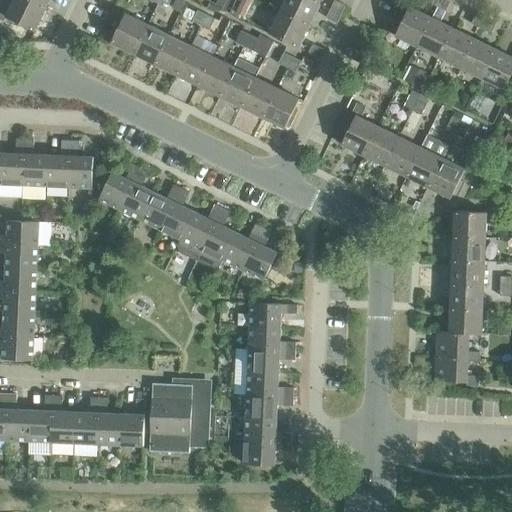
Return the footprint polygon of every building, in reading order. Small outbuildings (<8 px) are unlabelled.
[(27,0),(13,0),(8,12),(0,8),(0,19),(4,21),(6,17),(34,31),(45,9),(27,0)] [(27,0),(45,9),(49,0),(27,0)] [(159,0),(158,4),(166,9),(170,0),(159,0)] [(176,0),(175,0),(171,10),(180,14),(185,4),(176,0)] [(218,0),(216,6),(222,9),(221,10),(225,12),(230,0),(218,0)] [(250,0),(241,0),(235,13),(244,18),(252,1),(250,0)] [(311,0),(285,0),(280,11),(309,26),(319,4),(311,0)] [(449,0),(440,0),(437,7),(446,12),(451,1),(449,0)] [(334,1),(330,9),(341,15),(345,6),(334,1)] [(209,4),(207,8),(215,12),(221,10),(209,4)] [(395,36),(417,47),(431,18),(409,7),(395,36)] [(341,15),(330,9),(326,18),(337,23),(341,15)] [(192,21),(201,26),(206,15),(197,10),(192,21)] [(309,26),(280,11),(269,34),(298,48),(309,26)] [(471,24),(480,29),(485,18),(476,13),(471,24)] [(111,43),(133,54),(148,25),(125,14),(111,43)] [(206,15),(201,26),(209,30),(215,19),(206,15)] [(417,47),(439,58),(453,29),(431,18),(417,47)] [(485,18),(480,29),(489,33),(494,22),(485,18)] [(133,54),(155,65),(169,35),(148,25),(133,54)] [(439,58),(460,68),(474,39),(453,29),(439,58)] [(235,43),(244,47),(249,36),(240,32),(235,43)] [(155,65),(176,75),(191,46),(169,35),(155,65)] [(249,36),(244,47),(252,51),(258,40),(249,36)] [(460,68),(482,79),(496,50),(474,39),(460,68)] [(308,53),(319,59),(324,50),(313,44),(308,53)] [(176,75),(198,86),(212,57),(191,46),(176,75)] [(511,57),(496,50),(482,79),(504,90),(511,73),(511,57)] [(278,64),(287,68),(292,57),(283,53),(278,64)] [(198,86),(219,96),(234,67),(212,57),(198,86)] [(292,57),(287,68),(296,72),(301,61),(292,57)] [(238,58),(234,67),(255,78),(260,69),(238,58)] [(412,66),(404,81),(419,88),(427,73),(412,66)] [(219,96),(241,107),(255,78),(234,67),(219,96)] [(241,107),(262,117),(277,89),(255,78),(241,107)] [(277,89),(262,117),(285,128),(299,100),(277,89)] [(404,106),(413,110),(418,99),(409,95),(404,106)] [(418,99),(413,110),(421,115),(427,104),(418,99)] [(341,145),(364,156),(378,127),(360,118),(366,107),(357,103),(351,114),(355,116),(341,145)] [(447,127),(456,132),(461,121),(452,116),(447,127)] [(461,121),(456,132),(464,136),(470,125),(461,121)] [(364,156),(385,166),(399,137),(378,127),(364,156)] [(447,127),(440,141),(449,146),(456,132),(447,127)] [(385,166),(407,177),(421,148),(399,137),(385,166)] [(0,167),(0,184),(23,186),(25,139),(16,139),(15,154),(1,154),(0,167)] [(23,186),(46,187),(47,156),(33,155),(34,140),(25,139),(23,186)] [(46,187),(68,188),(70,141),(62,141),(61,156),(47,156),(46,187)] [(70,141),(68,188),(92,189),(93,157),(83,157),(83,147),(79,147),(79,141),(70,141)] [(407,177),(428,187),(442,158),(421,148),(407,177)] [(442,158),(428,187),(451,199),(465,169),(442,158)] [(98,200),(120,210),(141,169),(133,165),(126,179),(113,172),(98,200)] [(120,210),(140,220),(154,192),(142,186),(148,173),(141,169),(120,210)] [(140,220),(161,230),(181,189),(173,185),(167,199),(154,192),(140,220)] [(161,230),(180,240),(181,240),(195,212),(182,206),(189,193),(181,189),(161,230)] [(180,253),(196,261),(222,209),(214,205),(208,219),(195,212),(181,240),(180,240),(177,246),(180,253)] [(220,267),(223,261),(222,261),(236,233),(223,226),(230,213),(222,209),(196,261),(212,269),(220,267)] [(454,211),(453,236),(485,238),(486,213),(454,211)] [(0,235),(0,244),(38,246),(39,222),(7,221),(7,236),(0,235)] [(222,261),(223,261),(242,271),(263,229),(255,225),(249,239),(236,233),(222,261)] [(263,229),(242,271),(263,281),(277,253),(264,246),(271,233),(263,229)] [(453,236),(452,260),(484,262),(485,238),(453,236)] [(0,253),(6,253),(6,267),(37,269),(38,246),(0,244),(0,253)] [(452,260),(451,284),(483,286),(484,262),(452,260)] [(0,281),(0,290),(36,292),(37,269),(6,267),(5,281),(0,281)] [(511,277),(500,276),(500,286),(511,287),(511,283),(511,277)] [(451,284),(450,308),(482,309),(483,286),(451,284)] [(511,287),(500,286),(499,296),(511,297),(511,287)] [(0,298),(4,299),(4,313),(35,314),(36,292),(0,290),(0,298)] [(250,303),(249,327),(281,328),(281,314),(297,314),(297,305),(282,305),(250,303)] [(450,308),(449,332),(469,333),(469,334),(481,334),(482,309),(450,308)] [(0,327),(0,335),(34,337),(35,314),(4,313),(3,327),(0,327)] [(497,335),(510,336),(510,326),(498,325),(497,335)] [(249,327),(248,350),(295,352),(295,343),(280,342),(281,328),(249,327)] [(437,331),(436,356),(468,357),(468,362),(479,362),(480,352),(468,352),(469,334),(469,333),(449,332),(437,331)] [(34,337),(0,335),(0,344),(2,345),(2,359),(33,361),(34,337)] [(248,350),(247,372),(279,374),(279,360),(295,360),(295,352),(248,350)] [(468,357),(436,356),(434,381),(466,382),(466,386),(478,386),(479,376),(467,376),(468,362),(468,357)] [(247,372),(246,395),(293,397),(293,388),(278,388),(279,374),(247,372)] [(190,448),(209,449),(211,400),(192,399),(193,385),(153,383),(149,452),(189,454),(190,448)] [(6,441),(29,442),(30,410),(16,410),(17,394),(8,394),(6,441)] [(246,395),(246,418),(277,419),(277,405),(293,406),(293,397),(246,395)] [(29,442),(51,443),(53,396),(45,396),(44,411),(30,410),(29,442)] [(53,396),(51,443),(51,455),(74,456),(74,443),(76,412),(62,412),(62,396),(53,396)] [(90,413),(76,412),(74,443),(97,444),(99,398),(90,397),(90,413)] [(108,398),(99,398),(97,444),(120,445),(121,414),(107,414),(108,398)] [(136,415),(121,414),(120,445),(144,446),(145,415),(144,415),(145,400),(136,399),(136,415)] [(246,418),(245,441),(291,443),(292,434),(276,433),(277,419),(246,418)] [(291,443),(245,441),(244,464),(275,466),(275,451),(291,451),(291,443)]
